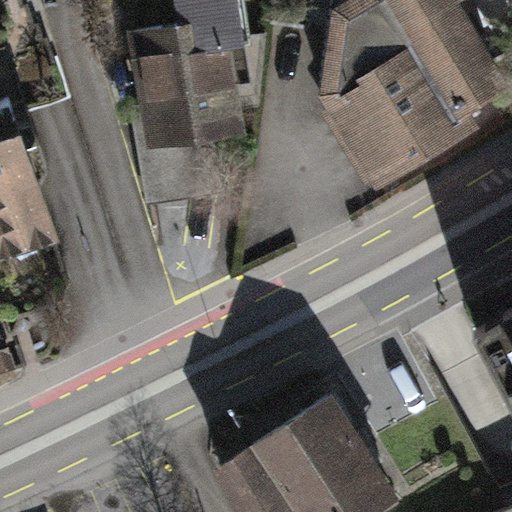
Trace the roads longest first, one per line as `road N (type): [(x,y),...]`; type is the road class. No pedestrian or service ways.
road 1 (residential): [(180,377),(90,86),(77,0)]
road 2 (primary): [(180,377),(511,198)]
road 3 (primary): [(0,463),(180,377)]
